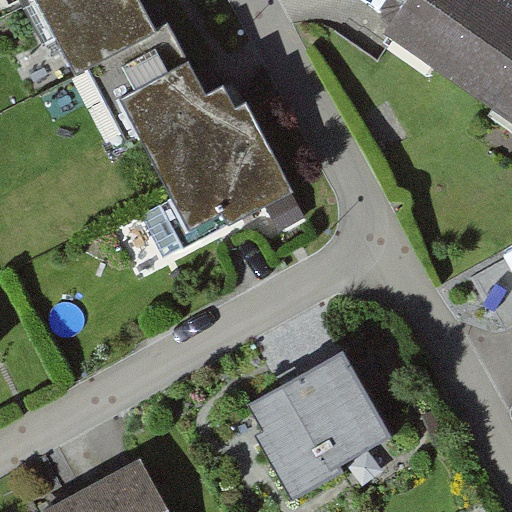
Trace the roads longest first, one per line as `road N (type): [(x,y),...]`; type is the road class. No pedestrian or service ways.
road 1 (residential): [(0,449),(383,240)]
road 2 (residential): [(383,240),(253,0)]
road 3 (residential): [(511,468),(383,240)]
